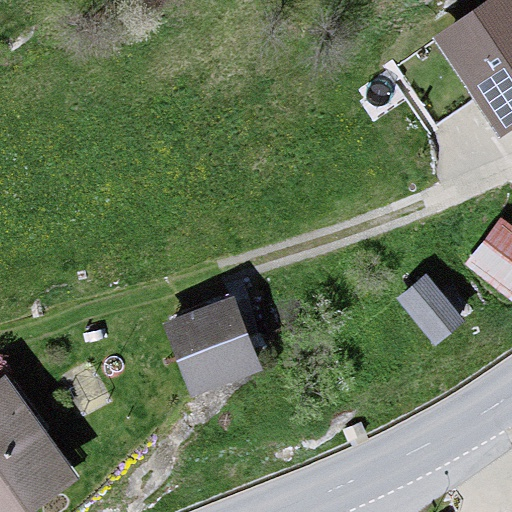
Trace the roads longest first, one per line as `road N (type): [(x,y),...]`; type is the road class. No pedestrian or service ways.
road 1 (track): [(213,291),(511,175)]
road 2 (tertiary): [(511,411),(455,457),(314,511)]
